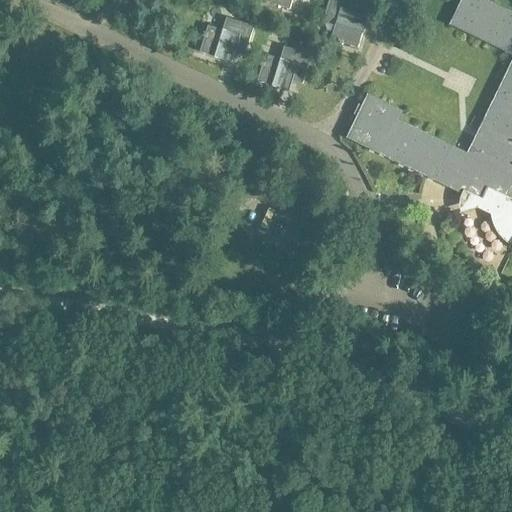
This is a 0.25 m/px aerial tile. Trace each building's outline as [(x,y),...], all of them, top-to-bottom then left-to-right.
[(263,0),(263,2),(290,10),(292,0),(299,0),(308,2),(308,0),(263,0)] [(347,0),(330,0),(324,23),(337,26),(331,41),(338,43),(337,46),(343,48),(344,45),(358,49),(369,18),(358,15),(361,4),(347,0)] [(370,94),(349,138),(482,203),(480,208),(495,215),(496,223),(500,230),(504,236),(510,241),(511,242),(511,11),(489,0),(463,0),(451,26),(511,55),(511,67),(470,154),(400,120),(405,111),(370,94)] [(204,39),(200,53),(232,64),(235,52),(245,56),(254,27),(227,19),(223,31),(209,27),(206,34),(204,33),(203,38),(204,39)] [(262,68),(257,83),(289,93),(293,82),(303,85),(312,57),(285,48),(281,60),(266,55),(264,63),(262,62),(260,68),(262,68)]
